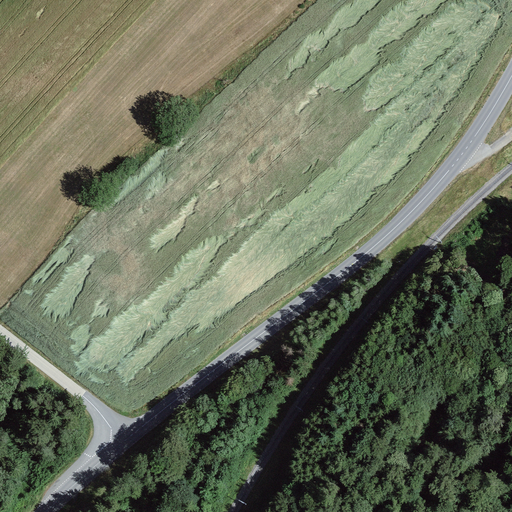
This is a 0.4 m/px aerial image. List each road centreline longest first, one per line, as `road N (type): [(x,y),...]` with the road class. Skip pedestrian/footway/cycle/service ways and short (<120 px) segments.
road 1 (secondary): [(46,511),(384,242),(448,177),(511,76)]
road 2 (track): [(511,295),(482,354),(412,432),(365,511)]
road 3 (track): [(0,330),(133,435)]
